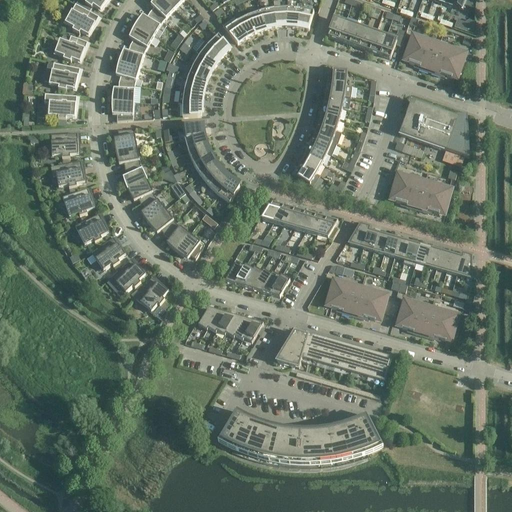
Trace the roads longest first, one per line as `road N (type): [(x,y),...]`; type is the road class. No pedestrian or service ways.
road 1 (unclassified): [(133,0),(107,45),(95,96),(98,156),(118,212),(149,253),(186,282),(295,317)]
road 2 (residential): [(311,57),(254,67),(233,90),(228,111),(239,154),(271,169),(297,131),(309,85)]
road 3 (residential): [(254,380),(343,410),(343,418),(264,418),(233,403),(253,381)]
road 4 (unclassified): [(295,317),(511,378)]
road 5 (residential): [(358,202),(384,143),(396,83)]
road 6 (residential): [(511,123),(396,83)]
